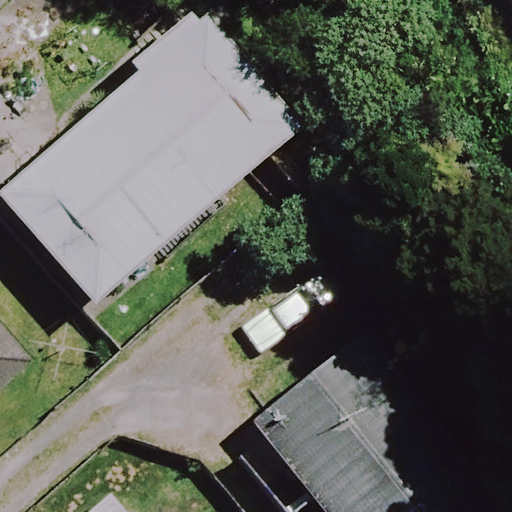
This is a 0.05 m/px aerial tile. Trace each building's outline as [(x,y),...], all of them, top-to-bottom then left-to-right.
[(101,0),(92,0),(0,82),(0,109),(50,165),(0,209),(0,234),(79,323),(252,168),(101,0)] [(511,0),(478,0),(511,75),(511,0)] [(511,485),(322,251),(157,385),(258,511),(492,511),(511,496),(511,485)] [(0,390),(24,370),(0,342),(0,390)] [(115,511),(100,494),(79,511),(115,511)]
